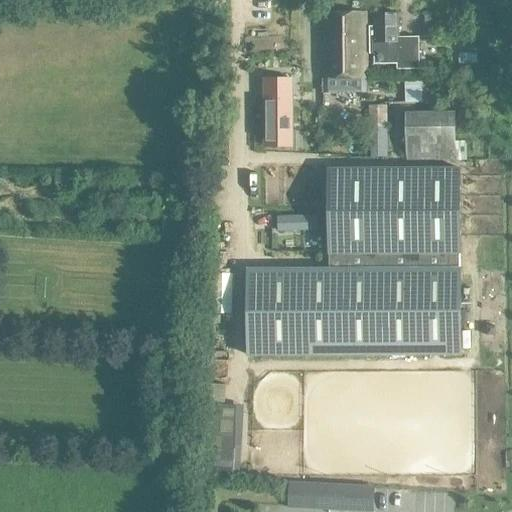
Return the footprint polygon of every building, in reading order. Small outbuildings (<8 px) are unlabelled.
[(398,15),(374,15),(374,27),(369,27),(369,54),(374,54),(374,64),(397,64),(397,68),(418,68),(418,38),(403,38),(403,46),(398,46),(398,43),(399,43),(398,15)] [(365,16),(322,16),(322,78),(366,78),(365,16)] [(425,17),(425,36),(451,35),(452,18),(425,17)] [(485,66),(477,66),(476,75),(485,75),(485,66)] [(503,67),(491,67),(490,75),(502,75),(503,67)] [(264,148),(294,147),(293,78),(263,79),(264,148)] [(369,107),(369,129),(387,128),(387,106),(369,107)] [(459,110),(459,128),(473,127),(472,109),(459,110)] [(455,114),(407,115),(408,159),(453,158),(455,114)] [(329,270),(461,270),(461,249),(460,169),(329,169),(329,270)] [(75,191),(74,175),(54,175),(55,191),(75,191)] [(248,270),(248,355),(461,354),(461,270),(329,270),(248,270)] [(199,382),(200,396),(219,395),(218,381),(199,382)] [(213,454),(214,434),(199,434),(198,454),(213,454)] [(372,511),(374,488),(290,483),(289,507),(372,511)]
